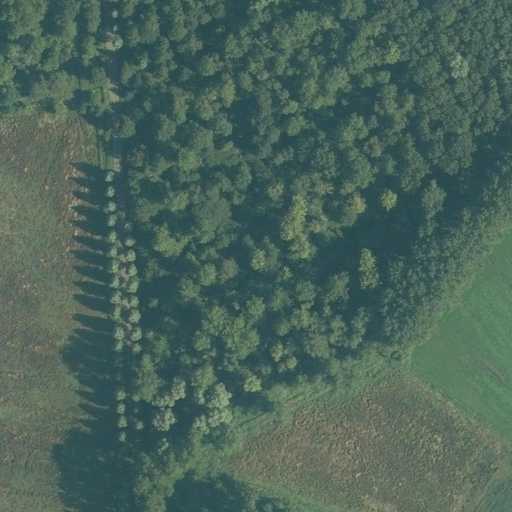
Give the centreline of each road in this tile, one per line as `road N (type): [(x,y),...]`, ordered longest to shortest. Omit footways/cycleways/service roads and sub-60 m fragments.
road 1 (unclassified): [(138,511),(108,0)]
road 2 (track): [(136,474),(382,345),(511,173)]
